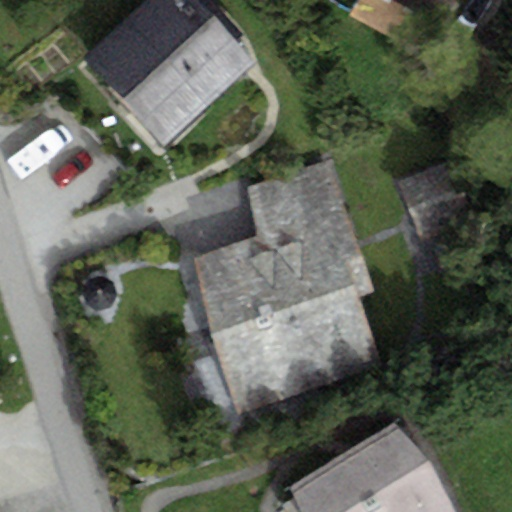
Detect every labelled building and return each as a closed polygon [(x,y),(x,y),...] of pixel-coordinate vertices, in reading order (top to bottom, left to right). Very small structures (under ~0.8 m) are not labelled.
[(144,0),(80,59),(164,150),(256,66),(235,43),(242,36),(208,0),(197,0),(196,0),(144,0)] [(395,0),(444,25),(457,0),(395,0)] [(192,256),(241,410),(381,366),(360,299),(375,295),(332,160),(247,187),(262,234),(192,256)] [(445,166),(398,182),(419,242),(465,225),(445,166)] [(396,421),(287,486),(298,511),(455,511),(429,460),(396,421)]
